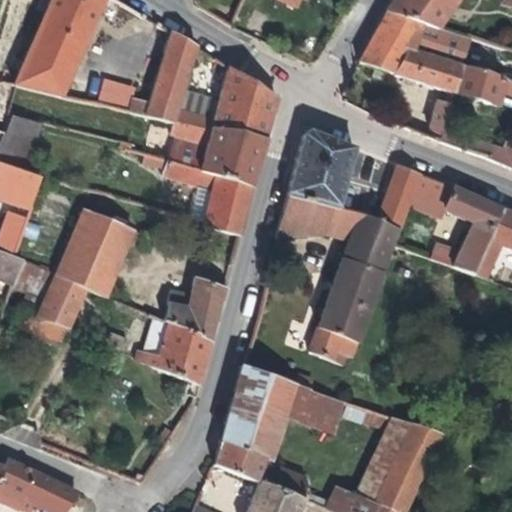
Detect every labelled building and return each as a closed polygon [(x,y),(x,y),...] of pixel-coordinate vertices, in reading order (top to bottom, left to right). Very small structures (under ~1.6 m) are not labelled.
[(58,98),(102,0),(41,0),(39,6),(46,9),(12,87),(58,98)] [(437,28),(457,0),(395,0),(386,13),(436,30),(437,28)] [(510,9),(511,0),(503,0),(502,7),(510,9)] [(468,37),(466,35),(465,38),(437,28),(436,30),(386,13),(371,40),(405,52),(459,66),(468,37)] [(176,109),(196,48),(195,47),(169,32),(147,105),(131,100),(127,114),(130,114),(143,117),(171,125),(172,124),(173,121),(176,109)] [(392,75),(405,52),(371,40),(357,63),(392,75)] [(453,94),(460,67),(459,66),(405,52),(392,75),(416,83),(446,92),(452,94),(453,94)] [(511,82),(506,80),(460,67),(453,94),(498,108),(499,104),(511,108),(511,82)] [(271,117),(275,103),(274,98),(227,68),(225,72),(222,84),(212,120),(210,129),(264,142),(271,117)] [(442,129),(452,94),(446,92),(443,104),(436,102),(428,128),(426,138),(438,142),(442,129)] [(212,120),(176,109),(173,121),(172,124),(209,131),(210,129),(212,120)] [(22,169),(39,124),(9,116),(3,133),(0,140),(0,161),(2,162),(18,168),(22,169)] [(198,171),(209,131),(172,124),(171,125),(168,135),(172,136),(166,160),(198,171)] [(259,162),(264,142),(210,129),(209,131),(198,171),(251,189),(257,170),(259,162)] [(502,149),(442,129),(438,142),(485,159),(509,169),(511,170),(511,137),(508,136),(502,149)] [(302,135),(285,196),(285,197),(337,210),(337,208),(354,150),(308,132),(302,135)] [(163,168),(166,160),(143,155),(141,165),(157,169),(158,167),(163,168)] [(246,210),(251,189),(198,171),(166,160),(163,168),(161,176),(175,181),(174,181),(196,188),(189,221),(203,225),(203,227),(238,237),(239,233),(243,221),(246,210)] [(407,207),(418,174),(396,166),(376,221),(376,222),(398,231),(407,207)] [(14,256),(41,177),(42,176),(22,169),(18,168),(0,216),(0,253),(13,258),(13,257),(14,256)] [(443,211),(453,188),(418,174),(407,207),(439,220),(443,211)] [(472,222),(491,229),(492,229),(501,210),(480,201),(453,188),(443,211),(472,222)] [(398,231),(376,222),(337,210),(285,197),(285,198),(276,234),(322,236),(323,235),(348,241),(322,313),(307,353),(341,366),(345,356),(350,358),(391,247),(392,245),(391,245),(396,233),(397,233),(398,231)] [(486,240),(501,246),(511,251),(511,214),(502,210),(501,210),(492,229),(491,229),(486,240)] [(126,243),(131,231),(82,211),(54,276),(54,277),(84,290),(103,299),(107,289),(117,265),(126,243)] [(486,240),(491,229),(472,222),(457,253),(450,267),(470,274),(476,262),(486,240)] [(133,246),(138,234),(131,231),(126,243),(133,246)] [(501,246),(486,240),(476,262),(491,269),(501,246)] [(429,260),(450,267),(457,253),(434,244),(429,260)] [(12,286),(21,262),(21,261),(13,257),(13,258),(0,253),(0,281),(11,285),(12,286)] [(37,316),(54,277),(54,276),(21,261),(21,262),(12,286),(11,289),(24,295),(17,310),(37,316)] [(485,280),(491,269),(476,262),(470,274),(485,280)] [(66,329),(84,290),(54,277),(37,316),(17,310),(17,312),(13,325),(29,331),(33,317),(65,331),(66,329)] [(215,322),(224,289),(193,278),(189,296),(169,292),(162,322),(209,343),(215,322)] [(109,300),(112,292),(107,289),(103,299),(108,301),(109,300)] [(61,341),(65,331),(33,317),(29,331),(61,341)] [(197,387),(209,343),(162,322),(152,318),(142,353),(138,351),(134,360),(186,382),(184,388),(189,390),(187,396),(194,399),(197,387)] [(119,354),(125,340),(108,334),(102,347),(119,354)] [(342,402),(309,392),(309,390),(276,379),(242,367),(239,366),(230,399),(283,416),(283,417),(331,433),(342,402)] [(309,390),(312,380),(296,375),(295,378),(279,373),(276,379),(309,390)] [(276,443),(283,417),(283,416),(230,399),(225,419),(224,424),(274,444),(276,443)] [(393,434),(399,421),(365,410),(361,423),(384,431),(393,434)] [(371,504),(409,424),(399,421),(393,434),(384,431),(354,496),(371,504)] [(267,459),(274,444),(224,424),(219,440),(267,459)] [(402,511),(411,494),(440,434),(409,424),(371,504),(354,496),(350,495),(348,501),(332,494),(328,503),(325,511),(327,511),(402,511)] [(302,501),(303,502),(307,494),(307,492),(304,478),(276,467),(277,463),(267,459),(219,440),(218,443),(212,466),(255,483),(257,484),(258,482),(261,483),(303,500),(302,501)] [(3,463),(1,467),(0,466),(0,501),(3,503),(9,491),(11,492),(23,498),(22,499),(49,511),(62,511),(75,495),(74,491),(3,463)] [(145,479),(136,474),(133,482),(138,484),(141,483),(145,479)] [(297,511),(302,501),(303,500),(261,483),(258,482),(257,484),(251,499),(245,511),(297,511)] [(328,503),(307,494),(303,502),(325,511),(328,503)]
